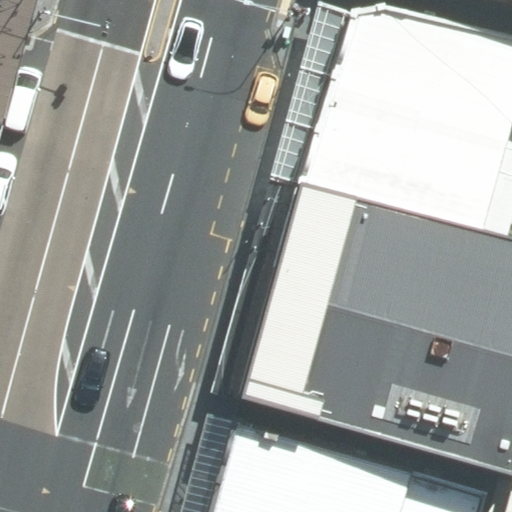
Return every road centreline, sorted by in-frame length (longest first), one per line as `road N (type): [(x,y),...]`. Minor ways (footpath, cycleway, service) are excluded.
road 1 (secondary): [(26,511),(103,234)]
road 2 (secondary): [(222,0),(200,74),(103,234)]
road 3 (secondary): [(103,234),(103,45),(115,0)]
